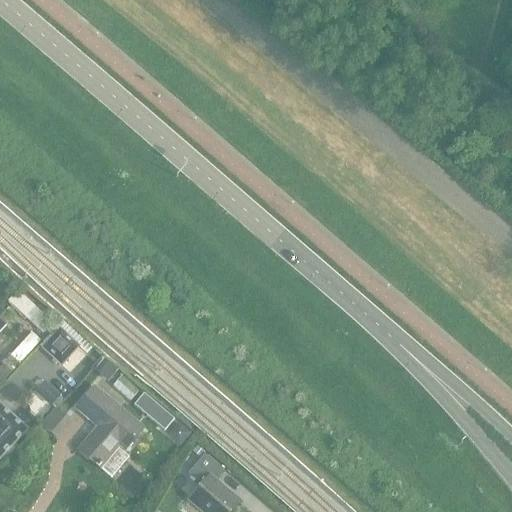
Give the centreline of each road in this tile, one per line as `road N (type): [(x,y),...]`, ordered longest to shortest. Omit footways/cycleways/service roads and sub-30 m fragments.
road 1 (primary): [(0,2),(425,372)]
road 2 (primary): [(425,372),(511,476)]
